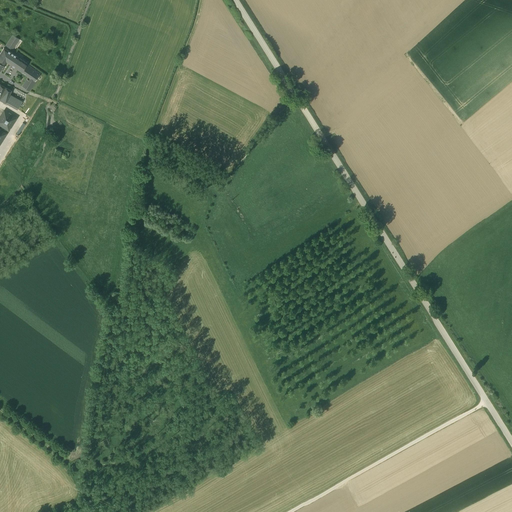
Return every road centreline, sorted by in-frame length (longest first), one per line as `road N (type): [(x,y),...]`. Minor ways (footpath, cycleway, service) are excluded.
road 1 (unclassified): [(235,0),(511,439)]
road 2 (track): [(201,0),(150,140),(109,304),(22,189)]
road 3 (track): [(290,511),(486,400)]
